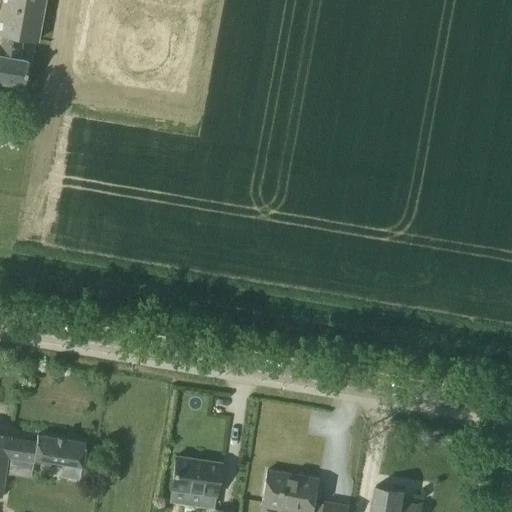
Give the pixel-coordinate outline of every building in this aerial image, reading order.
[(1,0),(0,9),(0,34),(1,35),(22,39),(37,42),(44,0),(1,0)] [(0,82),(22,86),(27,59),(19,58),(22,39),(1,35),(0,40),(0,82)] [(0,433),(0,496),(2,497),(7,467),(17,468),(19,460),(34,461),(49,464),(50,459),(63,461),(61,477),(78,480),(80,464),(84,442),(39,435),(38,439),(36,439),(35,440),(11,436),(0,433)] [(216,496),(221,463),(176,456),(171,489),(216,496)] [(267,470),(261,505),(301,511),(323,511),(325,503),(316,502),(319,479),(267,470)] [(377,484),(372,511),(421,511),(423,505),(422,505),(402,501),(404,489),(377,484)]
